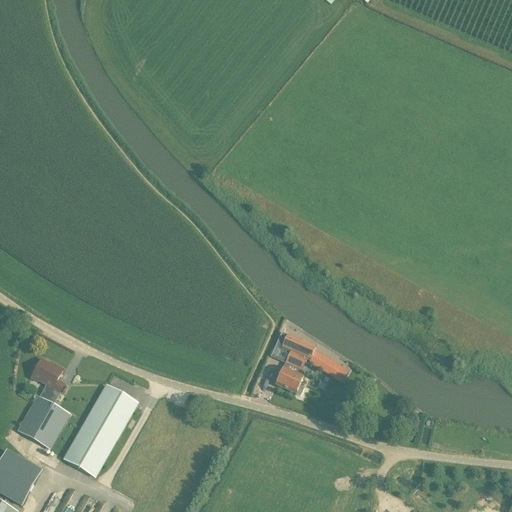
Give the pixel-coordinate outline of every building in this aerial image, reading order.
[(315,349),(288,337),(282,350),(290,354),(276,387),(296,396),(301,398),(305,390),(300,387),(304,378),(299,376),(307,360),(310,362),(309,363),(343,383),(349,373),(341,368),(315,351),(315,349)] [(38,398),(19,433),(50,450),(69,416),(53,406),(60,394),(53,389),(63,371),(56,367),(55,368),(42,361),(32,378),(47,387),(40,399),(38,398)] [(66,462),(95,478),(137,405),(108,388),(66,462)] [(0,494),(22,507),(42,472),(7,452),(0,465),(0,494)] [(497,511),(483,500),(473,511),(497,511)] [(0,511),(14,511),(0,503),(0,511)]
